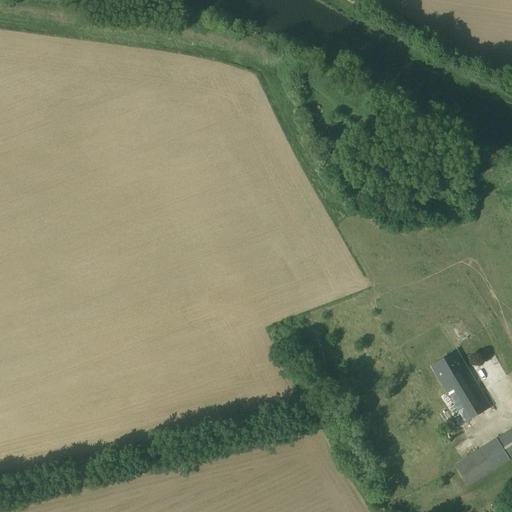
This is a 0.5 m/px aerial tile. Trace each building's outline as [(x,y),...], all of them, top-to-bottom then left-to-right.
[(471,378),(456,352),(432,366),(447,392),(471,378)] [(471,378),(447,392),(454,403),(447,407),(459,426),(466,422),(489,408),(471,378)] [(447,392),(440,396),(447,407),(454,403),(447,392)] [(511,430),(483,449),(495,468),(511,457),(511,430)] [(483,449),(456,466),(468,485),(495,468),(483,449)]
